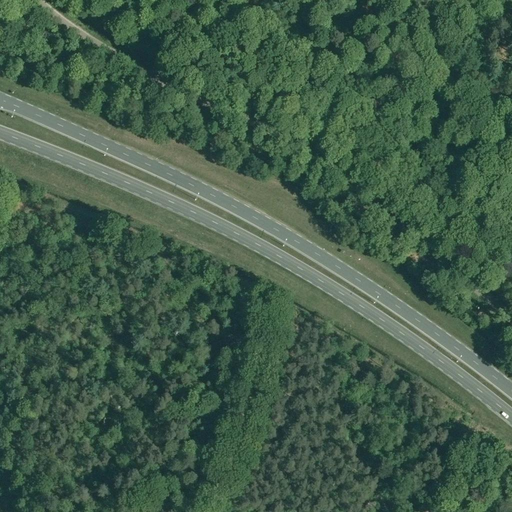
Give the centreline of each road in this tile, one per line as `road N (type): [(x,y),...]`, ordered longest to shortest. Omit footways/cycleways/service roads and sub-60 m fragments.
road 1 (primary): [(511,391),(389,300),(274,229),(0,101)]
road 2 (primary): [(0,133),(113,177),(301,269),(511,417)]
road 3 (unclassified): [(511,316),(337,171),(266,125),(89,40),(36,0)]
road 4 (track): [(395,511),(378,488),(352,405),(313,385),(244,380),(195,511)]
